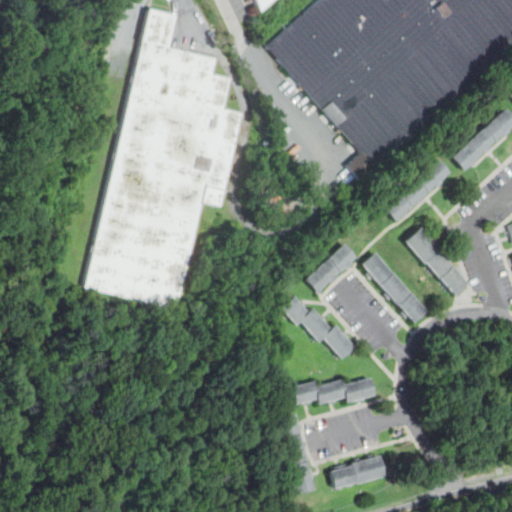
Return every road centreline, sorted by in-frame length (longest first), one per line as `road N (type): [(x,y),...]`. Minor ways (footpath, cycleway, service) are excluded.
road 1 (residential): [(463,496),(412,414),(406,375),(417,340),(456,313),(498,312),(511,320)]
road 2 (residential): [(498,312),(476,221),(511,188)]
